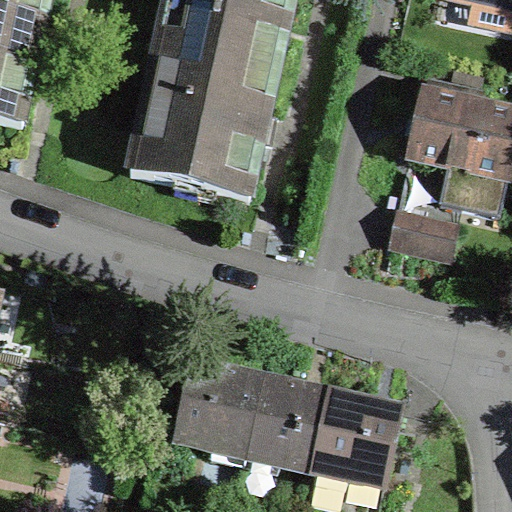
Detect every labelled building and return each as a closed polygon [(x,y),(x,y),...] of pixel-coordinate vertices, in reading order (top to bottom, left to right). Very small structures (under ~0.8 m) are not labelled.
[(47,0),(0,0),(0,123),(21,128),(38,45),(47,0)] [(169,0),(165,20),(284,46),(293,0),(169,0)] [(511,0),(457,0),(459,0),(511,11),(511,0)] [(284,46),(165,20),(131,178),(249,204),(265,132),(284,46)] [(511,114),(425,95),(410,160),(430,165),(509,182),(511,165),(511,114)] [(457,229),(398,216),(391,248),(450,261),(457,229)] [(248,459),(263,384),(209,372),(193,369),(176,445),(248,459)] [(263,384),(248,459),(315,475),(331,399),(272,386),(263,384)] [(346,403),(331,399),(315,475),(385,491),(402,415),(346,403)]
